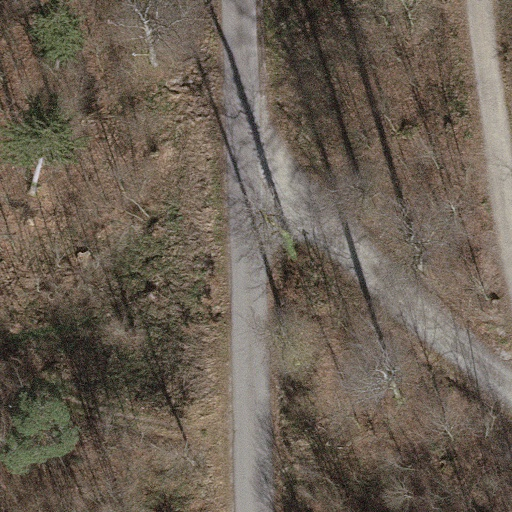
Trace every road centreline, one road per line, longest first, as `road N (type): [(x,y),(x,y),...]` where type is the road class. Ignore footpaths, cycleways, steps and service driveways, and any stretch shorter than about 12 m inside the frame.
road 1 (unclassified): [(273,511),(252,0)]
road 2 (track): [(511,385),(262,158)]
